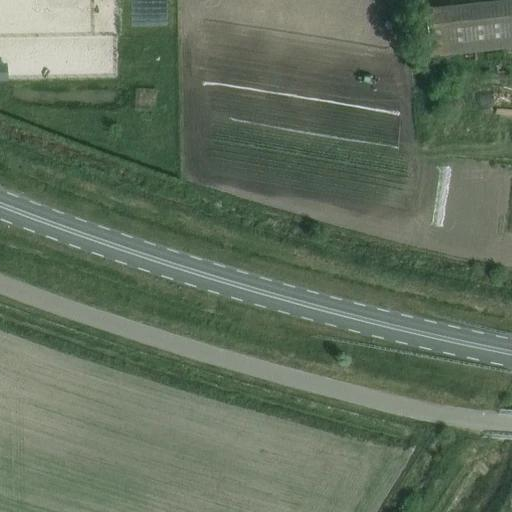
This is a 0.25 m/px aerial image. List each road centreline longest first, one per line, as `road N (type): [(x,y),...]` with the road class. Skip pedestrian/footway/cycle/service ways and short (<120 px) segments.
road 1 (secondary): [(0,206),(308,306),(511,352)]
road 2 (unclassified): [(0,284),(314,384),(511,424)]
